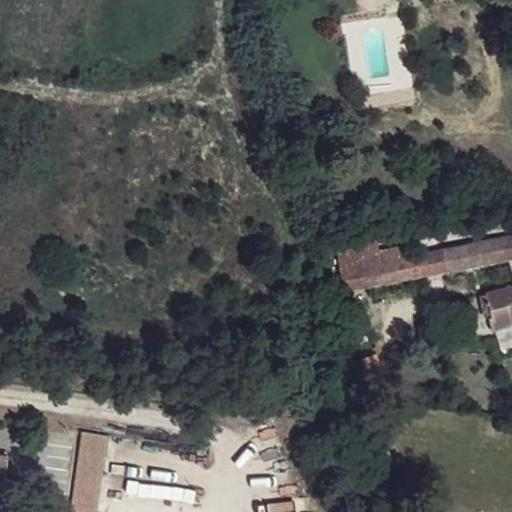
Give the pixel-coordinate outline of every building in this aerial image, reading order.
[(348,267),(352,286),(511,257),(511,224),(385,246),(389,257),(348,267)] [(368,297),(352,299),(359,346),(375,344),(368,297)] [(511,321),(511,300),(490,305),(494,324),(511,321)] [(79,426),(74,511),(98,511),(101,429),(79,426)] [(0,508),(10,509),(15,457),(0,455),(0,508)]
